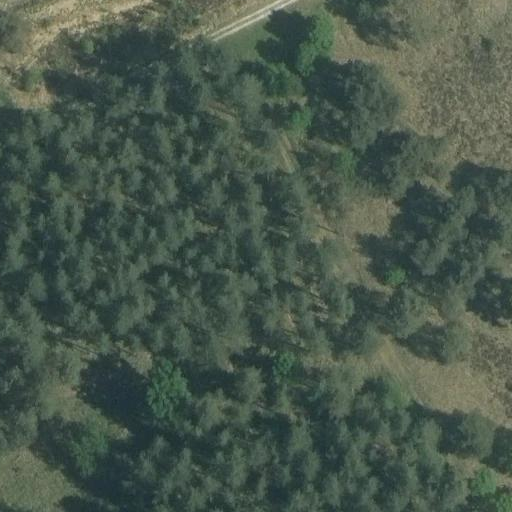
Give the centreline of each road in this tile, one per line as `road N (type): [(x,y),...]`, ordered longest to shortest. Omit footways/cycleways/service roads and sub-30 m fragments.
road 1 (track): [(240,23),(350,282),(473,511)]
road 2 (track): [(399,367),(299,391),(0,403)]
